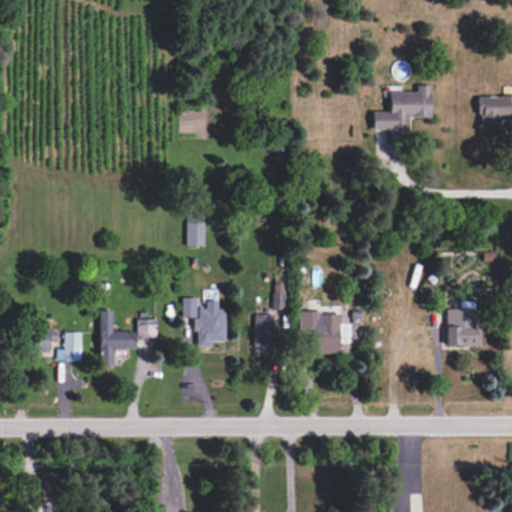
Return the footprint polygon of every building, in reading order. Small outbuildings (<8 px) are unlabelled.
[(387,92),(387,111),(371,111),(371,130),(407,129),(407,117),(429,117),(428,85),(415,85),(415,91),(387,92)] [(511,95),(477,96),(477,123),(498,123),(498,117),(511,116),(511,95)] [(202,246),(202,213),(184,213),(184,246),(202,246)] [(194,297),(180,297),(180,316),(195,316),(194,297)] [(223,340),(223,308),(216,308),(216,300),(204,300),(204,308),(196,308),(196,317),(188,317),(188,331),(196,331),(196,346),(209,346),(209,340),(223,340)] [(444,345),(479,344),(479,328),(473,328),(473,308),(444,308),(444,345)] [(110,310),(97,310),(97,365),(111,365),(111,348),(132,348),(132,331),(110,331),(110,310)] [(337,312),(297,312),(297,333),(310,333),(310,353),(337,352),(337,312)] [(271,314),(252,313),(251,350),(270,350),(271,314)] [(154,318),(135,319),(135,336),(155,336),(154,318)] [(55,342),(55,330),(28,328),(28,350),(48,351),(49,341),(55,342)] [(79,360),(79,332),(62,331),(62,349),(55,349),(55,360),(79,360)]
